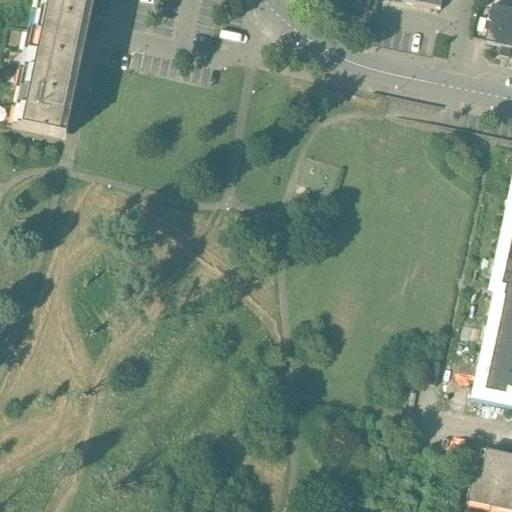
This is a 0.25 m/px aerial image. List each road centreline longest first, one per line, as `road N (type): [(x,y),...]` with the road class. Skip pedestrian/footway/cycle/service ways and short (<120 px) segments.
road 1 (residential): [(286,23),(256,49),(220,59),(115,37),(123,0)]
road 2 (residential): [(450,90),(374,73),(318,50),(286,23)]
